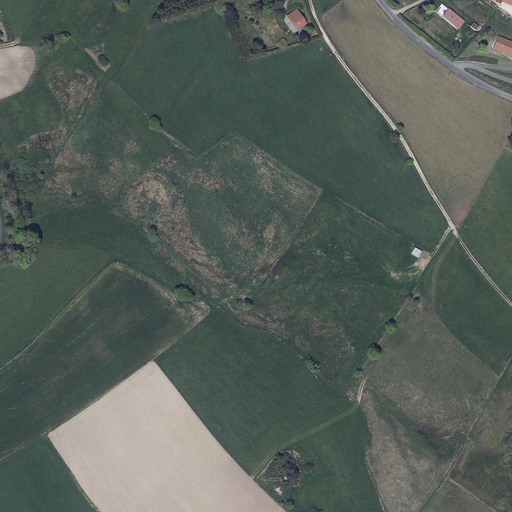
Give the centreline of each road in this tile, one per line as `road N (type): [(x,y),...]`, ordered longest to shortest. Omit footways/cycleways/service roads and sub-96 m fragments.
road 1 (track): [(309,0),(341,61),(511,303)]
road 2 (residential): [(511,99),(456,72),(390,15)]
